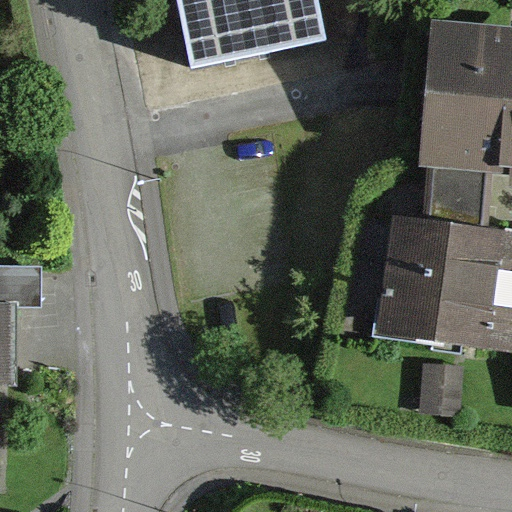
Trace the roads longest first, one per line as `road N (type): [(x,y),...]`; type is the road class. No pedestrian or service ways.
road 1 (residential): [(128,418),(125,316),(76,0)]
road 2 (residential): [(511,485),(128,418)]
